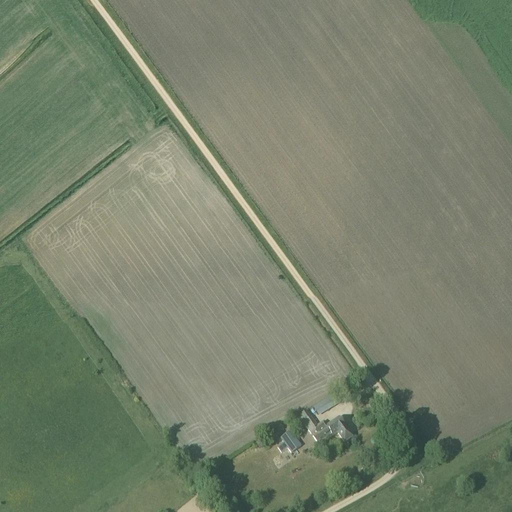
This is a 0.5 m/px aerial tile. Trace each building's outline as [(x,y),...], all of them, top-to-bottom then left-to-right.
[(322,412),(318,405),(312,409),(316,415),(322,412)] [(304,409),(296,416),(301,422),(309,416),(304,409)] [(302,425),(310,436),(315,433),(316,435),(312,437),(317,445),(331,436),(332,438),(337,434),(344,444),(351,438),(337,420),(326,428),(323,424),(317,428),(310,419),(302,425)] [(301,447),(290,432),(279,439),(283,444),(277,448),(281,454),(287,450),(290,455),(301,447)] [(268,446),(268,445),(266,442),(265,439),(259,443),(262,448),(263,449),(268,446)]
